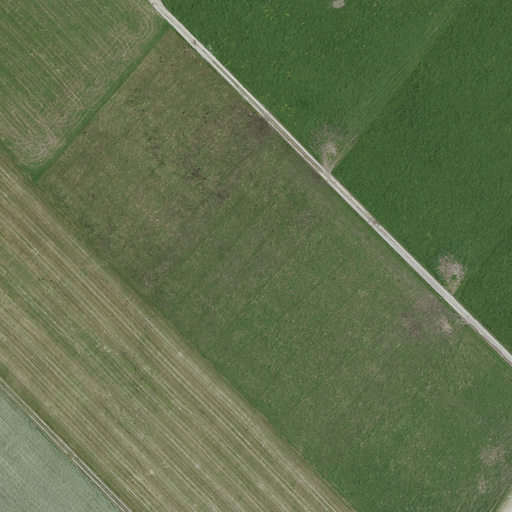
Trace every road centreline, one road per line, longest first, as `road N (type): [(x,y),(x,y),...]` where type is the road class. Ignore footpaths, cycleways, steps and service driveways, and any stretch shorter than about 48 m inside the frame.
road 1 (track): [(157,0),(511,357)]
road 2 (track): [(130,511),(0,377)]
